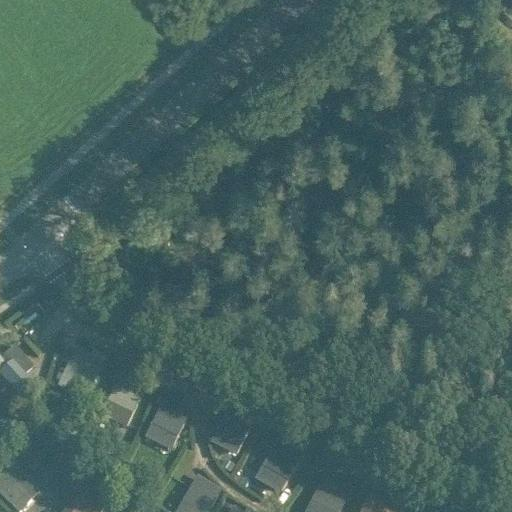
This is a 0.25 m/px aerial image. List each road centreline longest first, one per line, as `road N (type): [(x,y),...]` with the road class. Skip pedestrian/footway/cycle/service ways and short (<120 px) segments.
road 1 (unclassified): [(511,511),(168,337),(24,250)]
road 2 (secondary): [(24,250),(296,0)]
